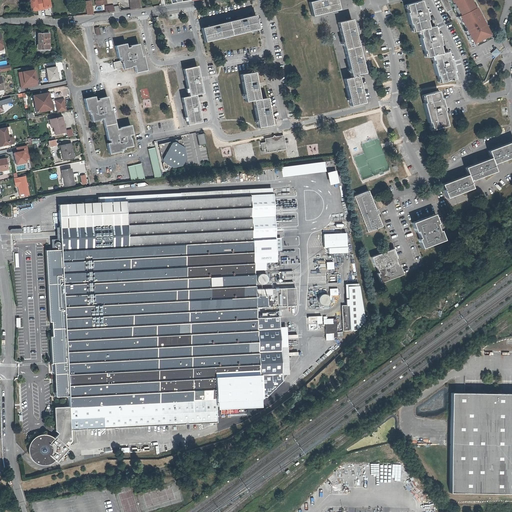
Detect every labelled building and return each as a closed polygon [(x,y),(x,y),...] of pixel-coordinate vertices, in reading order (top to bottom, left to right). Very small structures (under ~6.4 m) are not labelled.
[(27,0),(29,11),(36,9),(37,10),(44,9),(43,8),(50,6),(49,0),(27,0)] [(84,12),(85,15),(92,14),(90,0),(85,2),(87,12),(84,12)] [(131,10),(141,9),(138,0),(132,0),(130,0),(131,10)] [(338,8),(336,0),(308,0),(312,15),(338,8)] [(417,29),(427,27),(425,19),(426,19),(423,7),(422,7),(420,0),(419,0),(405,3),(406,11),(405,12),(408,23),(409,23),(411,30),(417,29)] [(440,0),(446,11),(450,19),(455,17),(470,47),(489,38),(480,19),(481,18),(479,15),(478,16),(470,0),(440,0)] [(253,16),(252,13),(199,27),(202,41),(256,26),(255,23),(255,22),(254,18),(255,18),(254,16),(253,16)] [(352,75),(343,77),(349,104),(363,101),(357,74),(354,74),(354,73),(364,71),(351,17),(337,21),(349,75),(352,74),(352,75)] [(424,56),(430,55),(439,53),(437,46),(437,45),(439,45),(436,33),(435,33),(433,26),(427,27),(417,29),(419,36),(419,37),(418,37),(421,49),(422,49),(424,56)] [(37,34),(38,44),(35,45),(35,52),(51,51),(51,44),(49,44),(48,34),(37,34)] [(124,42),(113,45),(116,56),(118,56),(118,60),(115,60),(113,61),(99,64),(102,77),(123,73),(122,67),(130,65),(129,64),(132,63),(134,72),(145,70),(142,55),(139,56),(137,43),(128,45),(128,46),(125,47),(124,42)] [(494,57),(499,52),(495,49),(490,53),(494,57)] [(435,74),(437,82),(451,79),(452,79),(450,70),(451,70),(450,66),(448,58),(447,58),(446,52),(446,51),(439,53),(430,55),(432,63),(431,63),(432,69),(433,74),(435,74)] [(185,123),(199,120),(194,93),(201,92),(196,65),(182,68),(186,95),(180,96),(185,123)] [(59,80),(56,67),(47,69),(49,81),(59,80)] [(34,70),(23,72),(24,83),(36,81),(34,70)] [(257,98),(255,89),(253,77),(252,71),(238,74),(241,91),(243,100),(250,99),(256,126),(269,124),(269,119),(268,115),(264,97),(257,98)] [(427,122),(429,130),(445,126),(441,110),(442,110),(439,98),(437,98),(436,91),(420,95),(422,102),(420,103),(425,123),(427,122)] [(48,93),(36,95),(38,105),(34,106),(36,112),(50,110),(49,103),(50,103),(48,93)] [(129,123),(120,125),(118,125),(118,126),(115,127),(113,120),(110,107),(109,107),(106,95),(97,97),(98,98),(94,99),(93,95),(83,97),(85,109),(87,109),(87,112),(89,112),(91,120),(98,118),(98,117),(101,117),(105,138),(108,138),(109,141),(105,142),(107,153),(119,150),(119,148),(122,147),(122,146),(130,144),(129,138),(127,138),(127,134),(131,134),(129,123)] [(56,101),(58,113),(66,111),(64,100),(56,101)] [(52,119),(53,127),(55,135),(66,132),(65,129),(63,122),(62,117),(52,119)] [(0,146),(13,144),(12,137),(8,138),(6,127),(0,128),(0,146)] [(203,143),(201,132),(194,133),(196,144),(203,143)] [(280,142),(280,139),(279,134),(271,136),(271,137),(266,138),(266,137),(261,138),(261,141),(257,142),(258,148),(263,147),(263,151),(271,149),(271,148),(273,148),(273,149),(281,147),(280,142)] [(183,139),(158,144),(164,172),(169,166),(173,167),(183,165),(187,157),(183,139)] [(461,194),(472,189),(469,183),(472,181),(481,177),(483,176),(484,177),(494,172),(492,168),(491,165),(497,162),(504,159),(505,159),(506,159),(511,156),(511,142),(501,146),(489,151),(490,151),(486,153),(489,159),(478,164),(478,163),(467,168),(467,169),(464,170),(467,177),(455,182),(455,181),(443,186),(443,187),(441,188),(443,192),(442,192),(443,193),(444,193),(445,197),(446,200),(447,200),(452,198),(461,194)] [(71,144),(60,146),(63,160),(74,158),(71,144)] [(16,164),(30,161),(27,145),(16,147),(17,151),(13,152),(16,164)] [(153,147),(146,149),(153,178),(161,177),(153,147)] [(325,162),(281,166),(282,176),(326,172),(325,162)] [(140,163),(127,166),(130,181),(144,179),(140,163)] [(72,168),(62,170),(64,186),(74,184),(72,168)] [(329,184),(339,183),(337,170),(328,172),(329,184)] [(17,184),(18,187),(20,197),(29,195),(25,177),(14,179),(15,185),(17,184)] [(98,197),(98,202),(272,193),(272,188),(98,197)] [(281,382),(281,345),(280,328),(280,316),(257,317),(256,307),(297,305),(296,287),(255,289),(255,269),(266,269),(266,261),(277,261),(276,250),(276,238),(273,193),(272,193),(98,202),(57,205),(59,245),(58,245),(58,243),(57,242),(54,242),(53,244),(53,246),(54,247),(54,250),(45,250),(49,322),(51,322),(52,336),(50,337),(51,374),(54,374),(55,396),(67,396),(67,406),(52,407),(53,430),(56,433),(50,440),(48,438),(46,436),(43,435),(40,435),(37,435),(34,436),(32,437),(30,439),(28,441),(27,443),(26,445),(25,448),(25,450),(25,453),(26,455),(28,458),(29,460),(31,461),(34,463),(36,464),(39,464),(42,464),(44,463),(47,462),(49,460),(51,458),(55,462),(56,461),(58,462),(60,460),(58,458),(67,448),(63,444),(65,441),(66,442),(67,443),(68,443),(69,443),(70,442),(70,441),(70,430),(176,424),(213,423),(213,409),(219,409),(219,399),(264,398),(281,382)] [(369,194),(355,199),(369,234),(382,229),(377,217),(376,217),(374,213),(376,213),(369,194)] [(275,210),(275,214),(286,213),(286,202),(293,202),(293,196),(274,197),(275,201),(279,201),(279,208),(277,208),(277,210),(275,210)] [(355,199),(354,200),(368,235),(369,234),(355,199)] [(445,242),(441,233),(440,233),(438,229),(437,226),(438,226),(437,222),(436,220),(437,220),(437,218),(436,219),(435,217),(413,225),(416,234),(418,234),(421,241),(419,241),(420,243),(423,250),(445,242)] [(347,246),(346,233),(324,234),(324,247),(347,246)] [(403,277),(400,267),(398,268),(396,261),(397,260),(396,257),(395,254),(396,253),(396,252),(395,252),(394,250),(371,259),(375,268),(377,268),(379,275),(377,276),(378,277),(381,285),(403,277)] [(259,280),(259,282),(261,283),(263,284),(265,283),(266,283),(268,281),(269,280),(269,278),(268,276),(267,275),(266,273),(264,273),(262,273),(261,274),(259,275),(258,276),(258,278),(259,280)] [(364,310),(360,285),(348,285),(350,304),(351,330),(361,329),(367,325),(364,310)] [(319,301),(320,302),(322,304),(324,304),(325,304),(327,303),(329,302),(329,300),(330,298),(329,297),(328,295),(327,294),(325,294),(323,294),(321,294),(320,296),(319,297),(319,299),(319,301)] [(351,330),(350,304),(343,304),(343,331),(351,330)] [(322,325),(322,316),(308,316),(308,325),(322,325)] [(325,340),(336,340),(336,319),(325,319),(325,340)] [(511,393),(448,393),(447,492),(511,493),(511,393)]
